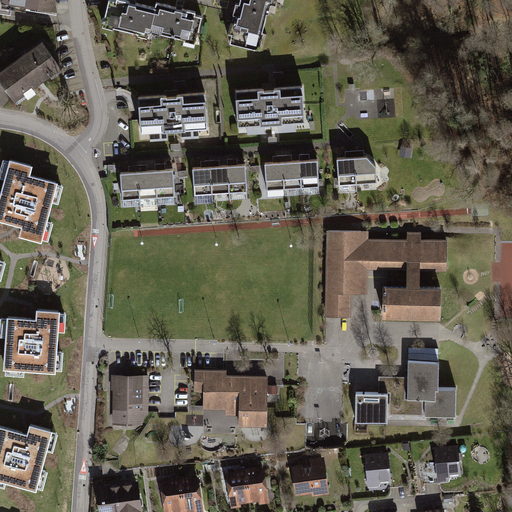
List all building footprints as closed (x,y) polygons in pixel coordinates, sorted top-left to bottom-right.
[(59,0),(4,0),(3,9),(61,16),(59,0)] [(150,31),(156,10),(115,0),(109,0),(103,28),(148,39),(150,31)] [(256,51),(268,4),(249,0),(239,0),(229,44),(256,51)] [(156,10),(150,31),(195,43),(202,14),(157,3),(156,10)] [(42,41),(0,69),(0,78),(16,101),(62,70),(42,41)] [(304,86),(237,89),(239,130),(307,126),(304,86)] [(208,95),(140,99),(142,140),(210,136),(208,95)] [(413,149),(402,148),(401,158),(412,159),(413,149)] [(370,158),(338,160),(340,189),(380,187),(379,168),(370,158)] [(324,190),(323,161),(303,162),(305,192),(324,190)] [(305,192),(303,162),(284,163),(286,193),(305,192)] [(33,169),(14,163),(13,166),(7,164),(3,180),(9,181),(3,202),(0,201),(0,219),(22,226),(25,227),(23,236),(42,241),(43,239),(49,241),(53,226),(47,224),(53,203),(59,205),(64,190),(57,188),(58,186),(30,178),(33,169)] [(286,193),(284,163),(265,164),(267,194),(286,193)] [(250,197),(248,166),(230,167),(232,198),(250,197)] [(232,198),(230,167),(211,169),(213,199),(232,198)] [(213,199),(211,169),(193,170),(195,201),(213,199)] [(176,200),(174,171),(155,172),(157,201),(176,200)] [(157,201),(155,172),(137,173),(138,203),(157,201)] [(138,203),(137,173),(118,174),(120,204),(138,203)] [(368,228),(326,227),(324,314),(351,315),(352,291),(369,291),(370,265),(408,266),(407,284),(384,283),(383,314),(441,315),(442,283),(421,283),(422,270),(447,270),(448,238),(422,238),(422,231),(405,230),(405,237),(368,237),(368,228)] [(33,320),(10,318),(10,320),(4,319),(3,335),(9,336),(6,366),(8,366),(8,372),(24,374),(24,367),(54,370),(55,368),(61,369),(62,353),(56,352),(58,330),(64,331),(65,315),(59,314),(59,313),(40,311),(39,320),(33,320)] [(441,361),(410,360),(410,374),(409,398),(427,398),(427,413),(458,414),(458,388),(441,388),(441,361)] [(205,370),(194,370),(194,390),(204,390),(204,408),(226,409),(226,414),(240,414),(239,423),(266,424),(266,376),(224,376),(224,370),(217,370),(205,370)] [(145,373),(113,372),(112,421),(144,421),(145,373)] [(409,398),(410,374),(378,373),(377,389),(354,389),(353,417),(386,418),(386,411),(427,413),(427,398),(409,398)] [(23,432),(2,426),(1,428),(0,427),(0,482),(4,483),(6,477),(35,485),(36,483),(42,485),(46,470),(40,468),(46,447),(52,449),(56,433),(50,432),(51,430),(32,425),(29,434),(23,432)] [(459,447),(435,448),(437,480),(450,480),(450,474),(461,473),(459,447)] [(390,452),(364,455),(368,491),(380,490),(379,482),(393,481),(390,452)] [(304,464),(293,465),(298,495),(327,491),(322,456),(303,459),(304,464)] [(246,468),(250,499),(259,498),(260,504),(270,502),(265,466),(246,468)] [(250,499),(246,468),(226,471),(231,509),(242,507),(241,500),(250,499)] [(179,479),(183,510),(190,509),(190,511),(203,511),(198,477),(179,479)] [(183,510),(179,479),(161,481),(165,511),(176,511),(183,510)] [(118,482),(120,511),(140,511),(138,480),(118,482)] [(120,511),(118,482),(97,484),(99,511),(120,511)]
